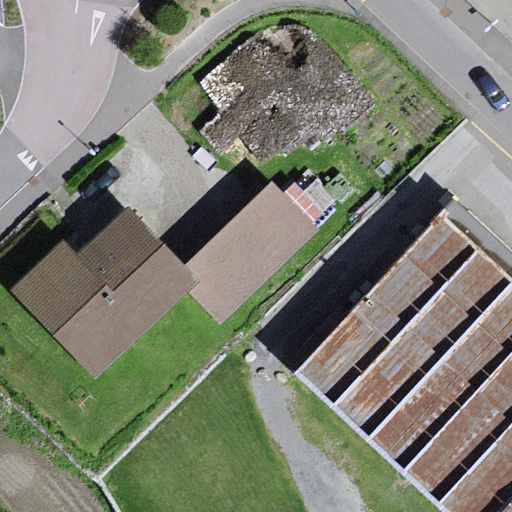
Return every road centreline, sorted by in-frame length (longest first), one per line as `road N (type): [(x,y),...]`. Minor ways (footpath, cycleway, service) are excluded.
road 1 (residential): [(0,178),(34,145),(71,78),(80,0)]
road 2 (residential): [(511,110),(392,0)]
